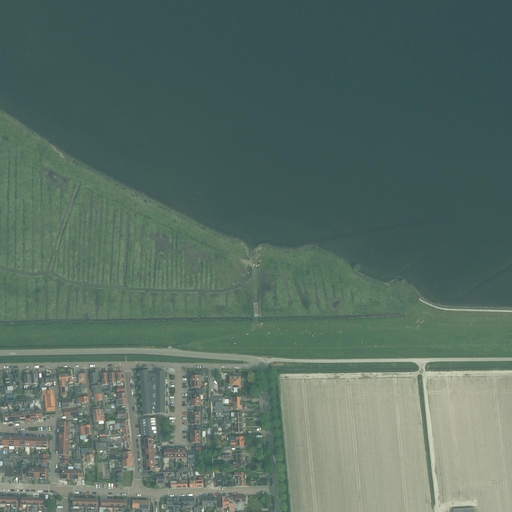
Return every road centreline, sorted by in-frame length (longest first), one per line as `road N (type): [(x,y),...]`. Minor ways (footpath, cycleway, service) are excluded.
road 1 (tertiary): [(0,353),(145,351),(261,363)]
road 2 (unclassified): [(511,359),(261,363)]
road 3 (residential): [(138,493),(127,364)]
road 4 (tertiary): [(275,490),(261,363)]
